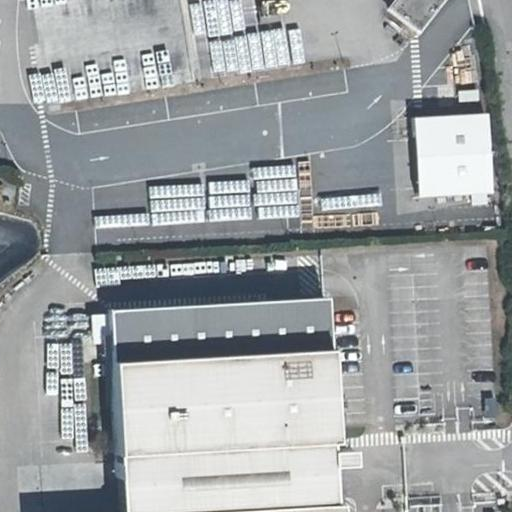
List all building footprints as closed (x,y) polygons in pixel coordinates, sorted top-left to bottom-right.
[(183,0),(30,0),(37,43),(47,105),(196,82),(183,0)] [(414,25),(422,32),(447,0),(398,0),(392,8),(414,25)] [(492,191),(487,112),(420,116),(414,117),(419,194),(492,191)] [(112,359),(330,346),(327,298),(109,312),(109,314),(112,359)] [(339,511),(339,503),(333,504),(331,465),(352,464),(351,448),(328,450),(328,443),(335,442),(335,440),(330,346),(112,359),(122,511),(339,511)]
